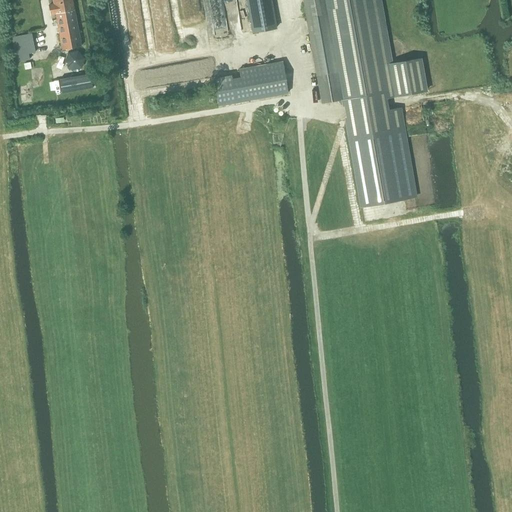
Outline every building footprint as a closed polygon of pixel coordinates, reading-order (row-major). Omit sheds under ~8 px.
[(81,47),(72,0),(53,0),(54,4),(49,5),(51,15),(56,14),(63,50),(81,47)] [(247,0),(253,33),(276,29),(271,0),(247,0)] [(302,0),(317,79),(321,104),(341,101),(343,101),(387,93),(382,65),(392,63),(380,0),(302,0)] [(32,33),(12,37),(16,62),(27,60),(25,54),(29,54),(35,52),(32,33)] [(68,52),(65,62),(71,70),(82,68),(85,58),(78,50),(68,52)] [(343,101),(341,101),(344,119),(345,126),(347,138),(360,207),(362,207),(417,197),(405,128),(402,107),(389,109),(387,98),(425,92),(428,91),(422,58),(419,59),(392,63),(382,65),(387,93),(343,101)] [(232,76),(214,79),(219,106),(244,102),(265,98),(288,94),(284,69),(283,62),(239,70),(240,77),(233,79),(232,76)] [(91,74),(59,79),(62,94),(93,88),(91,74)]
